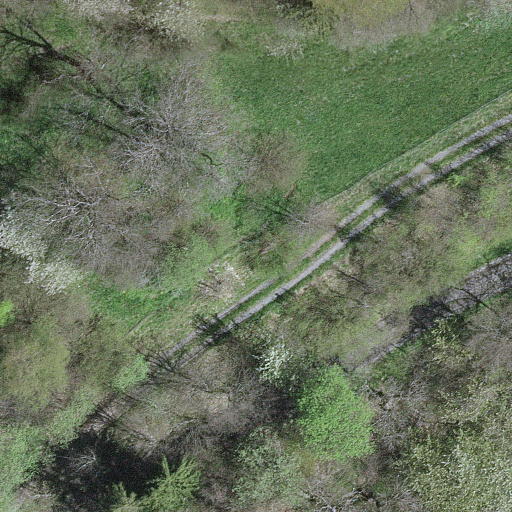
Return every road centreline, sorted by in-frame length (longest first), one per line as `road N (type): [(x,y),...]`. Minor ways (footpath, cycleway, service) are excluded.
road 1 (track): [(511,123),(413,182),(77,429),(9,511)]
road 2 (residential): [(79,511),(511,277)]
